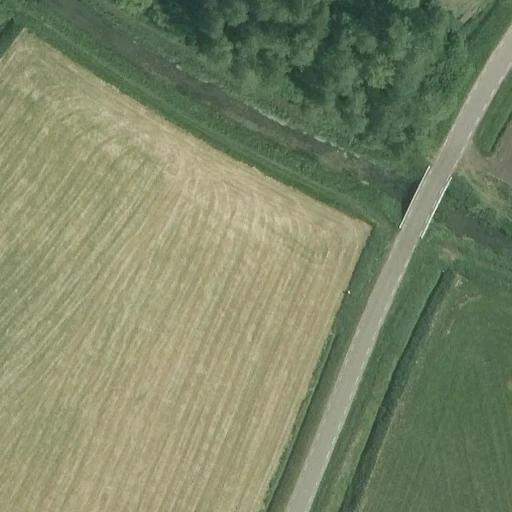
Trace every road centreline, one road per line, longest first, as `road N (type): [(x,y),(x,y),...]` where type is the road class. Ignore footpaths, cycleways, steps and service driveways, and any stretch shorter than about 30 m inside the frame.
road 1 (track): [(511,280),(408,241),(236,155),(129,94),(5,5),(0,11)]
road 2 (tertiary): [(292,511),(436,181),(511,46)]
road 3 (track): [(86,0),(288,119),(444,167),(489,210),(511,220)]
